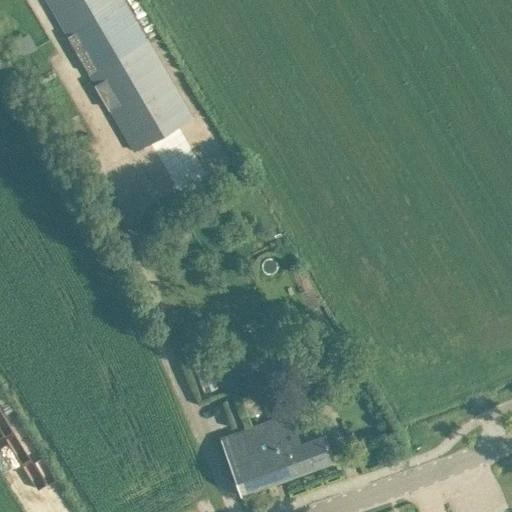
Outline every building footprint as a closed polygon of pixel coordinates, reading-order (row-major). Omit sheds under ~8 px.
[(44,0),(65,36),(126,0),(125,0),(44,0)] [(152,47),(93,81),(94,82),(101,94),(129,142),(134,150),(135,152),(142,147),(141,146),(192,116),(187,107),(176,88),(160,60),(152,48),(152,47)] [(164,233),(173,248),(183,243),(181,239),(189,234),(182,223),(164,233)] [(285,354),(295,377),(329,362),(319,338),(285,354)] [(290,413),(238,431),(220,438),(240,494),(334,460),(322,427),(298,435),(290,413)]
